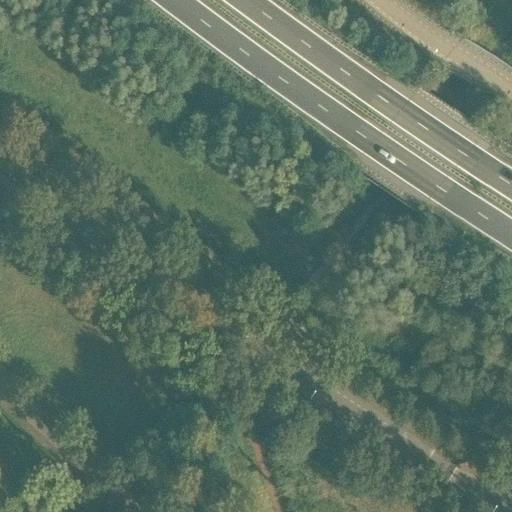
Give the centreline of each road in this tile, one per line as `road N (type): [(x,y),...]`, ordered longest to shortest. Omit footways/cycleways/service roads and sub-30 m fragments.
road 1 (trunk): [(172,0),(511,236)]
road 2 (tertiary): [(511,508),(209,318)]
road 3 (trunk): [(511,186),(242,0)]
road 4 (tertiary): [(0,176),(209,318)]
road 5 (unclassified): [(139,511),(0,385)]
road 6 (tertiary): [(376,0),(511,93)]
